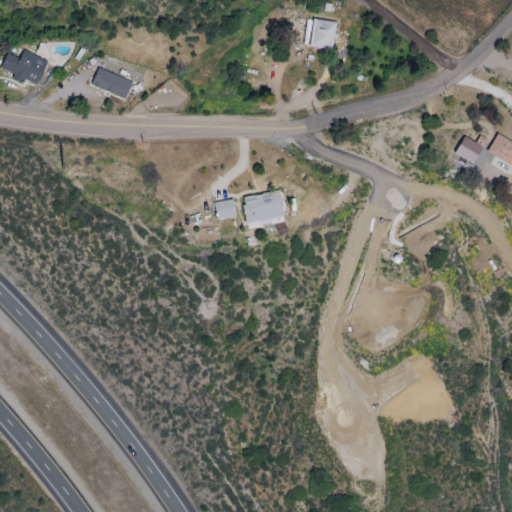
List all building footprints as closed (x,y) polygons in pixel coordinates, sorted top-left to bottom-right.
[(332,49),(334,21),(308,20),(307,47),(332,49)] [(0,64),(0,68),(12,73),(9,79),(22,84),(23,80),(36,85),(46,61),(21,50),(18,58),(5,53),(0,64)] [(123,99),(130,82),(96,68),(89,85),(123,99)] [(509,166),(511,159),(511,143),(495,134),(485,153),(509,166)] [(471,164),(481,146),(462,136),(453,154),(471,164)] [(281,217),(279,192),(241,196),(244,228),(271,225),(270,218),(281,217)] [(213,203),(216,219),(234,216),(232,199),(213,203)]
